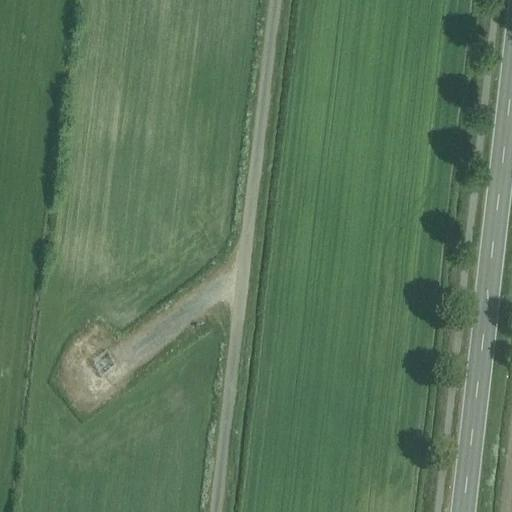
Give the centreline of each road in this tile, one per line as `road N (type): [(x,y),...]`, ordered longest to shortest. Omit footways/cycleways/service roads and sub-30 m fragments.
road 1 (track): [(272,0),(213,511)]
road 2 (secondary): [(511,85),(463,511)]
